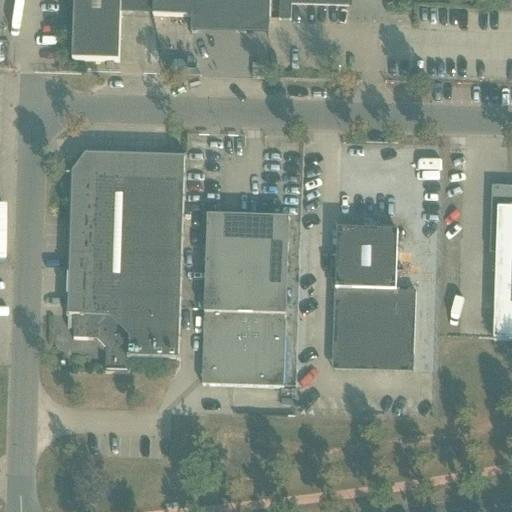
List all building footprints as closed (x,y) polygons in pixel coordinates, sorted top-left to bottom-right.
[(74,0),(73,63),(120,64),(121,0),(154,0),(154,18),(270,22),(270,0),(74,0)] [(348,8),(348,0),(279,0),(279,22),(291,22),(291,6),(348,8)] [(131,360),(180,363),(186,159),(86,156),(71,175),(67,320),(70,320),(70,318),(74,318),(73,341),(97,342),(106,351),(105,375),(129,376),(131,360)] [(302,188),(296,378),(384,381),(390,191),(302,188)] [(511,189),(492,189),(491,220),(498,220),(494,342),(511,342),(511,189)] [(202,380),(206,384),(206,388),(284,390),(288,220),(207,218),(202,380)]
